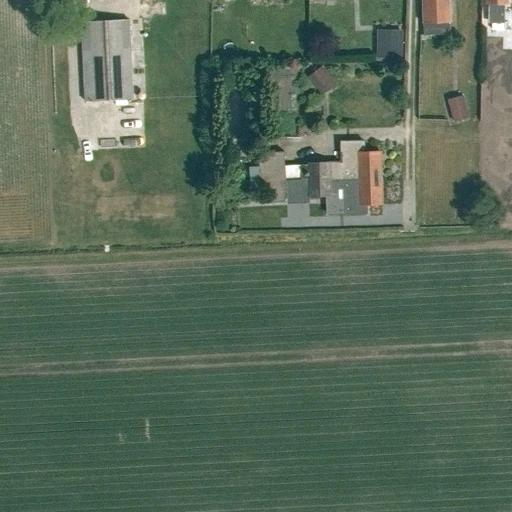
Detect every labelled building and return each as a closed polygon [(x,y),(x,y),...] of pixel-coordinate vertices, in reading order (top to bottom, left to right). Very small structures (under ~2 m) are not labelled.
[(141,0),(141,13),(165,14),(165,0),(141,0)] [(420,0),(422,35),(447,33),(447,23),(449,23),(448,0),(420,0)] [(502,23),(502,4),(505,4),(505,0),(482,0),(482,4),(486,4),(486,23),(502,23)] [(84,102),(133,100),(129,20),(80,22),(84,102)] [(378,58),(407,58),(407,29),(378,28),(378,58)] [(323,94),(337,85),(325,66),(311,74),(323,94)] [(466,96),(453,97),(455,119),(468,118),(466,96)] [(340,180),(357,179),(379,178),(379,152),(365,153),(364,141),(339,141),(340,163),(307,164),(298,164),(298,178),(307,178),(307,179),(327,178),(340,178),(340,180)] [(285,204),(283,180),(281,151),(256,153),(259,206),(285,204)] [(340,178),(327,178),(307,179),(286,181),(287,204),(309,203),(308,196),(340,195),(341,215),(366,214),(366,204),(380,204),(379,178),(357,179),(340,180),(340,178)]
